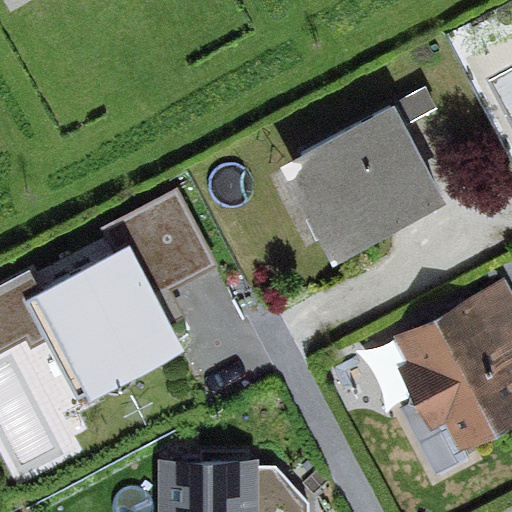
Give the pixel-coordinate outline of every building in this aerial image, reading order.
[(386,106),(297,153),(344,243),(380,224),(433,195),(386,106)] [(21,297),(46,344),(56,338),(83,390),(172,343),(120,244),(21,297)] [(511,409),(511,383),(469,301),(401,336),(414,361),(405,366),(412,378),(405,400),(427,407),(434,419),(442,414),(455,439),(511,409)] [(164,463),(164,511),(244,511),(245,463),(195,464),(164,463)] [(271,463),(270,463),(270,511),(305,511),(305,501),(271,463)]
